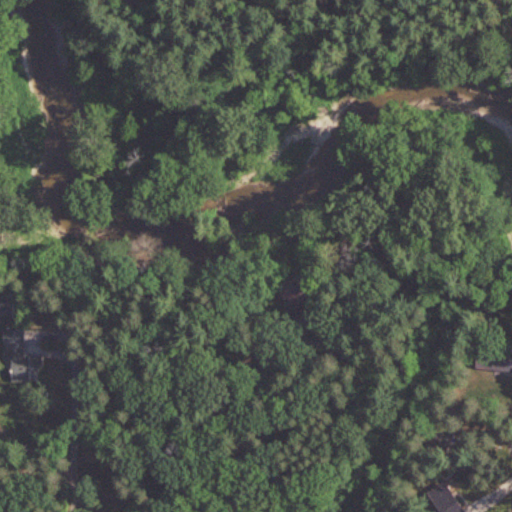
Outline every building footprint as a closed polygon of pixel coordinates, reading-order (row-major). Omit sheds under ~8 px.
[(281,278),(285,320),(316,317),(314,273),(281,278)] [(5,358),(15,358),(14,377),(29,378),(31,330),(6,329),(5,358)] [(235,350),(239,376),(267,368),(262,342),(235,350)] [(475,365),(511,369),(511,349),(481,343),(475,365)] [(425,492),(440,511),(480,511),(448,475),(425,492)]
